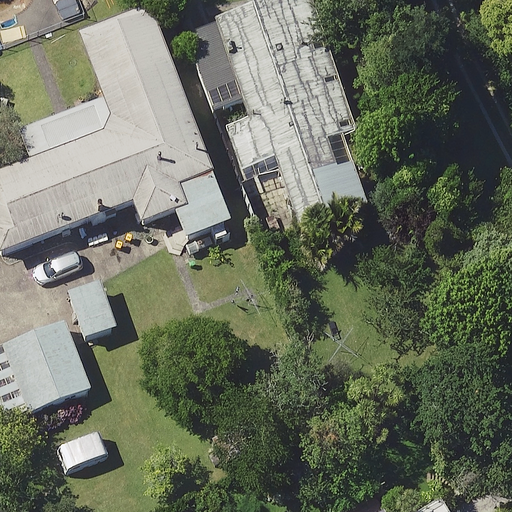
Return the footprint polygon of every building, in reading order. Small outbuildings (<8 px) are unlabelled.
[(285,185),(299,234),(368,215),(309,0),(299,0),(213,24),(260,192),(285,185)] [(231,235),(154,22),(84,48),(108,113),(25,143),(36,174),(0,187),(0,216),(3,226),(0,226),(0,258),(3,265),(138,216),(145,236),(180,224),(190,250),(231,235)] [(118,339),(105,294),(73,303),(86,348),(118,339)] [(479,336),(453,330),(442,374),(468,380),(479,336)] [(92,401),(69,331),(0,353),(0,403),(8,428),(92,401)] [(109,492),(87,438),(54,451),(76,506),(109,492)]
